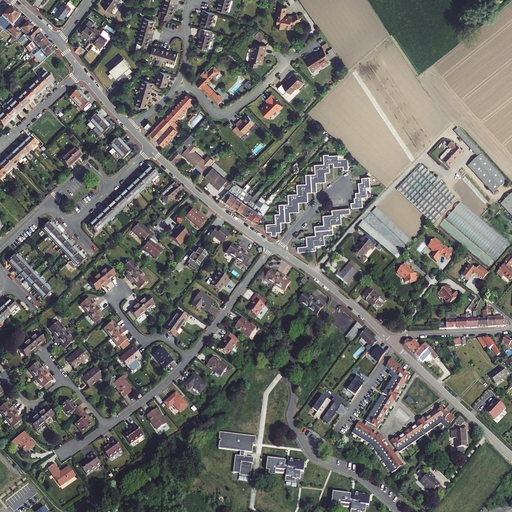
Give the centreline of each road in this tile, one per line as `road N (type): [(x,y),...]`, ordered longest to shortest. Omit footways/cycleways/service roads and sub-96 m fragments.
road 1 (residential): [(511,456),(393,342)]
road 2 (residential): [(393,342),(278,250)]
road 3 (residential): [(175,84),(226,112),(291,58)]
road 4 (residential): [(189,358),(271,245)]
road 5 (residential): [(393,342),(511,328)]
